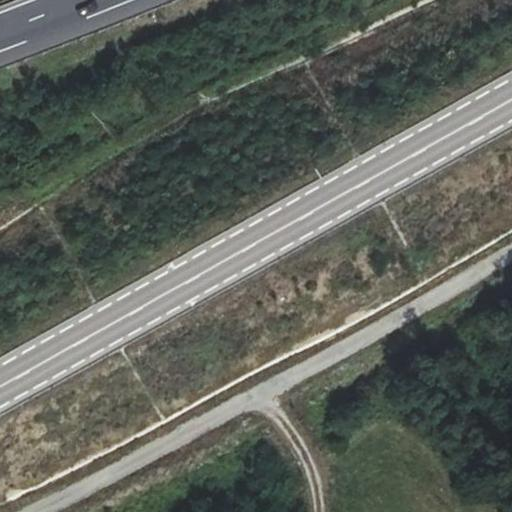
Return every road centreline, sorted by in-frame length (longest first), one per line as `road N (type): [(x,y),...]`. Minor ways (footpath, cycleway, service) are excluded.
road 1 (tertiary): [(0,385),(511,98)]
road 2 (track): [(511,248),(43,511)]
